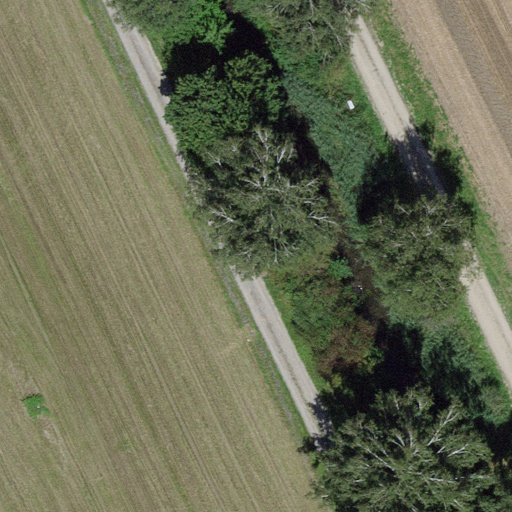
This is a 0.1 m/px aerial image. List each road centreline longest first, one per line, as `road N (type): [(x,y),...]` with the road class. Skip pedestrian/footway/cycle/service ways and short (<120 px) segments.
road 1 (track): [(146,0),(387,511)]
road 2 (track): [(511,305),(368,0)]
